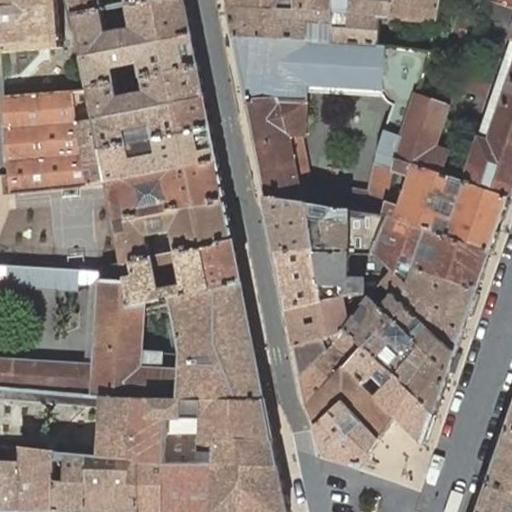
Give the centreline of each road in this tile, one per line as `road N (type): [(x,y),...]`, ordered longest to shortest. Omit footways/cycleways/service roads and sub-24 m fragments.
road 1 (residential): [(208,0),(310,511)]
road 2 (residential): [(511,293),(440,511)]
